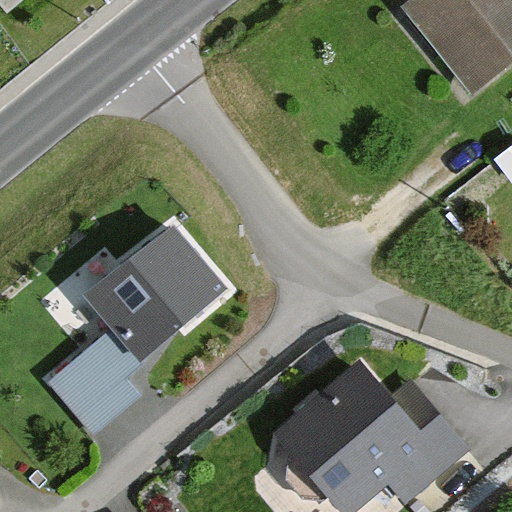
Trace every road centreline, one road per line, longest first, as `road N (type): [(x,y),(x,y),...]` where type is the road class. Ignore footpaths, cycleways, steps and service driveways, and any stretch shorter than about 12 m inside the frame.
road 1 (residential): [(137,37),(332,287),(511,351)]
road 2 (secondary): [(137,37),(0,148)]
